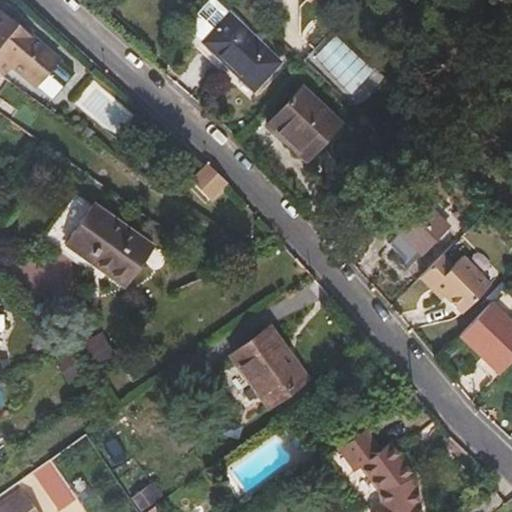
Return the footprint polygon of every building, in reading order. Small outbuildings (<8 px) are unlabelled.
[(281,62),(214,0),(209,0),(185,27),(254,91),(281,62)] [(60,58),(1,11),(0,11),(0,74),(1,75),(3,77),(11,67),(36,88),(60,58)] [(298,57),(342,98),(353,86),(310,45),(298,57)] [(306,160),(342,123),(301,85),(267,122),(306,160)] [(226,183),(207,164),(190,179),(209,199),(227,183),(226,183)] [(448,226),(413,191),(386,218),(399,232),(388,243),(410,265),(420,255),(448,226)] [(153,247),(92,203),(63,242),(127,286),(153,247)] [(240,247),(210,262),(222,270),(251,256),(240,247)] [(442,256),(420,277),(431,288),(434,285),(443,294),(462,314),(491,285),(464,258),(453,268),(442,256)] [(440,297),(443,294),(434,285),(431,288),(440,297)] [(511,320),(492,301),(459,334),(482,357),(486,353),(503,369),(511,359),(511,320)] [(306,378),(269,328),(230,356),(268,407),(306,378)] [(101,332),(82,343),(96,366),(115,355),(101,332)] [(70,350),(54,360),(68,384),(85,374),(70,350)] [(482,357),(477,362),(494,378),(499,373),(503,369),(486,353),(482,357)] [(400,403),(412,417),(425,407),(414,393),(400,403)] [(420,511),(416,476),(390,443),(381,450),(364,430),(339,448),(355,469),(359,466),(378,491),(380,503),(379,503),(376,504),(372,507),(369,510),(368,511),(420,511)] [(60,508),(77,497),(52,459),(35,470),(60,508)] [(89,511),(80,498),(59,511),(33,471),(20,480),(40,511),(89,511)] [(152,483),(133,498),(143,511),(162,496),(152,483)] [(37,511),(23,492),(0,508),(0,511),(37,511)]
